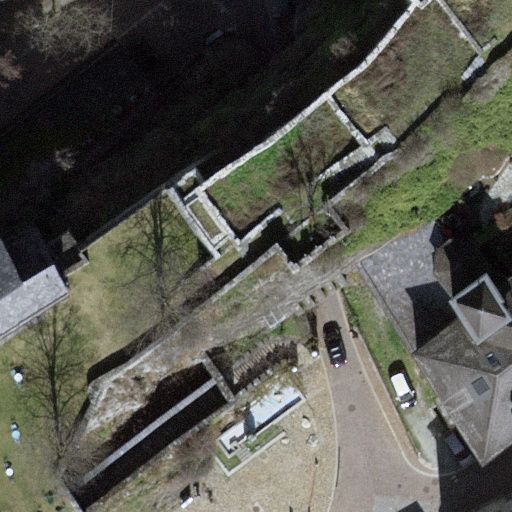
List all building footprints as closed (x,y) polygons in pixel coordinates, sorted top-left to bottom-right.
[(294,0),(299,13),(313,0),(294,0)] [(0,219),(161,98),(116,39),(0,130),(0,219)] [(358,264),(410,355),(504,282),(474,242),(446,242),(432,220),(358,264)] [(0,338),(71,293),(52,264),(34,226),(4,244),(0,237),(0,338)] [(410,355),(481,466),(511,441),(511,276),(504,282),(410,355)]
